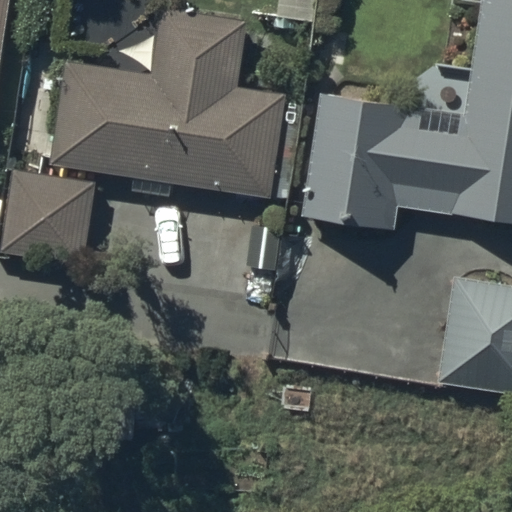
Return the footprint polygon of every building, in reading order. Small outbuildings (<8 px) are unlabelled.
[(0,0),(0,72),(10,0),(0,0)] [(279,0),(277,18),(315,23),(318,0),(279,0)] [(511,0),(483,0),(466,110),(323,87),(303,213),(398,228),(402,202),(511,220),(511,0)] [(272,193),(288,92),(238,85),(249,20),(165,7),(155,69),(67,55),(50,158),(272,193)] [(81,269),(95,188),(16,175),(2,255),(81,269)] [(511,290),(463,283),(448,380),(511,390),(511,290)]
